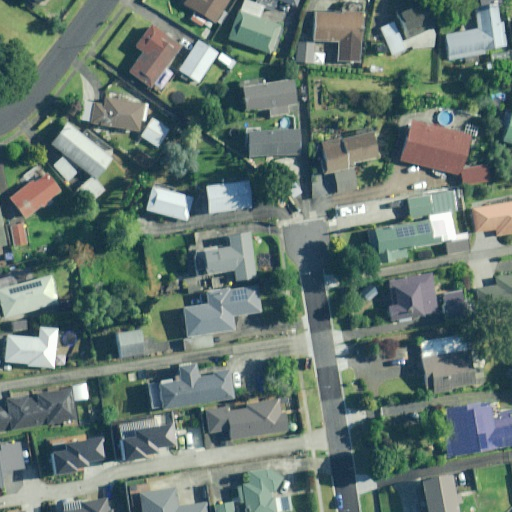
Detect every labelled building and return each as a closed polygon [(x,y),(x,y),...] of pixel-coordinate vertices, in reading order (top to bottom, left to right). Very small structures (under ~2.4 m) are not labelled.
[(215,22),(227,0),(183,0),(181,3),(215,22)] [(256,16),(260,6),(242,0),(240,0),(238,9),(236,9),(225,37),(270,53),(280,24),(256,16)] [(253,0),(252,2),(271,9),(274,0),(279,0),(294,5),(296,0),(253,0)] [(412,46),(433,47),(436,23),(425,0),(418,0),(394,11),(398,19),(380,27),(392,54),(412,45),(412,46)] [(480,0),(481,4),(472,6),(476,28),(445,33),(449,59),(465,56),(466,61),(478,59),(478,54),(485,53),(484,48),(506,45),(503,23),(496,24),(492,0),(480,0)] [(359,61),(361,10),(341,9),(341,12),(313,11),(312,39),(337,40),(336,60),(359,61)] [(179,43),(148,22),(132,45),(139,50),(126,71),(149,87),(179,43)] [(217,52),(196,39),(177,69),(198,82),(217,52)] [(313,42),(295,41),(294,61),(312,62),(313,42)] [(220,52),(216,59),(232,68),(236,61),(220,52)] [(291,77),(240,85),(244,110),(269,106),(268,113),(286,116),(287,103),(295,102),(291,77)] [(88,122),(138,129),(140,119),(144,119),(146,102),(131,100),(127,94),(106,91),(105,96),(103,96),(102,103),(82,100),(80,118),(88,120),(88,122)] [(511,101),(500,139),(511,142),(511,101)] [(169,128),(150,116),(138,135),(158,147),(169,128)] [(467,132),(408,117),(397,159),(456,175),(467,132)] [(94,178),(110,158),(74,129),(76,126),(72,123),(70,126),(64,121),(47,142),(63,154),(51,164),(65,180),(79,167),(90,176),(73,190),(86,205),(104,189),(94,178)] [(257,126),(243,127),(243,133),(245,133),(245,155),(298,154),(298,128),(257,129),(257,126)] [(351,168),(347,169),(346,165),(350,164),(349,161),(375,155),(369,130),(316,142),(323,173),(331,172),(336,193),(356,189),(351,168)] [(23,176),(27,181),(7,197),(23,217),(59,189),(45,171),(39,163),(23,176)] [(462,182),(487,178),(484,164),(459,168),(462,182)] [(288,175),(279,182),(290,199),(299,193),(288,175)] [(245,179),(201,184),(203,212),(248,208),(245,179)] [(157,187),(158,182),(153,181),(152,185),(149,185),(143,209),(185,220),(191,196),(157,187)] [(450,190),(404,198),(408,219),(454,210),(450,190)] [(511,200),(469,208),(473,231),(493,228),(494,234),(511,231),(511,200)] [(333,208),(333,222),(357,222),(357,207),(333,208)] [(383,251),(385,261),(393,259),(393,257),(403,255),(402,247),(436,241),(435,235),(447,233),(444,216),(371,229),(375,252),(383,251)] [(26,242),(21,222),(8,224),(13,245),(26,242)] [(198,249),(202,273),(231,269),(233,280),(252,277),(245,230),(224,233),(226,245),(198,249)] [(444,241),(445,251),(461,249),(460,240),(444,241)] [(479,309),(511,303),(511,272),(492,276),(494,284),(475,286),(479,309)] [(384,305),(387,320),(421,314),(421,312),(434,310),(429,273),(385,280),(386,288),(391,287),(393,304),(384,305)] [(0,310),(1,316),(2,318),(52,304),(44,276),(0,288),(0,310)] [(258,310),(254,284),(202,291),(204,303),(178,306),(182,335),(231,329),(229,314),(258,310)] [(458,288),(441,291),(443,303),(440,303),(443,321),(463,317),(458,288)] [(60,358),(60,349),(53,349),(55,328),(36,326),(35,337),(3,334),(1,360),(25,362),(24,365),(52,367),(52,358),(60,358)] [(136,327),(112,332),(117,356),(141,352),(136,327)] [(473,381),(480,380),(479,372),(472,373),(466,335),(418,342),(420,355),(419,355),(423,388),(431,387),(432,393),(449,390),(448,387),(473,383),(473,381)] [(207,375),(194,377),(192,363),(174,365),(177,379),(168,381),(167,378),(143,382),(147,410),(231,397),(226,367),(207,370),(207,375)] [(4,404),(0,405),(0,430),(76,418),(71,388),(3,399),(4,404)] [(286,429),(280,397),(245,403),(246,408),(225,412),(224,406),(201,409),(205,432),(225,428),(227,439),(286,429)] [(438,429),(443,456),(511,442),(511,412),(495,415),(492,403),(462,409),(460,403),(441,407),(445,427),(438,429)] [(274,511),(271,492),(281,478),(267,468),(244,472),(246,482),(239,483),(240,485),(235,486),(238,501),(242,500),(244,511),(274,511)] [(457,503),(456,493),(451,494),(447,474),(417,480),(422,511),(453,511),(452,504),(457,503)] [(172,489),(136,494),(138,511),(205,511),(204,502),(175,506),(172,489)] [(213,505),(213,511),(232,511),(231,502),(213,505)]
